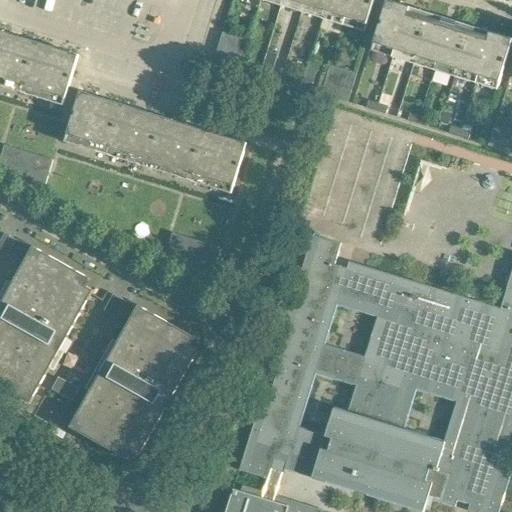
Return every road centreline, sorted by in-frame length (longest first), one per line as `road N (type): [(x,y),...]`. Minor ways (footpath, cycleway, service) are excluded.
road 1 (unclassified): [(0,204),(223,332),(132,500),(153,511)]
road 2 (unclassified): [(0,7),(168,62)]
